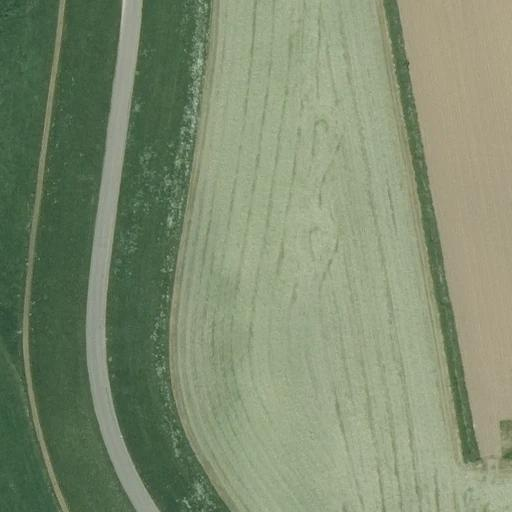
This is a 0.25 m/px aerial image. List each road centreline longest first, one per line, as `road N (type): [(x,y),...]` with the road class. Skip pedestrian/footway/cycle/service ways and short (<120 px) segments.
road 1 (tertiary): [(146,511),(115,455),(92,355),(127,0)]
road 2 (track): [(66,511),(39,436),(26,364),(27,288),(62,0)]
